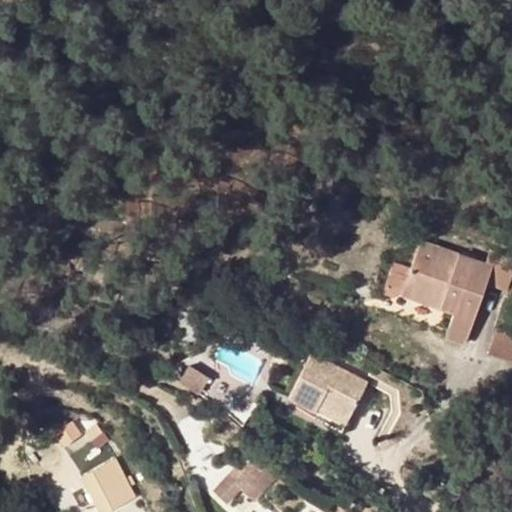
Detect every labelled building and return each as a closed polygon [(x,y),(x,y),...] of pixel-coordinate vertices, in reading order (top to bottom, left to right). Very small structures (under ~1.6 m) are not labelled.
[(411,269),(402,295),(454,312),(451,322),(450,327),(450,330),(452,333),(455,336),(460,337),(465,336),(470,332),(473,326),(486,283),(492,266),(481,263),(420,243),(411,269)] [(511,257),(487,248),(481,263),(492,266),(486,283),(503,289),(511,266),(511,257)] [(411,269),(394,264),(385,297),(395,300),(402,295),(411,269)] [(511,333),(493,327),(483,353),(511,363),(511,333)] [(308,351),(285,397),(312,410),(316,402),(345,418),(363,381),(308,351)] [(312,410),(309,415),(337,432),(345,418),(316,402),(312,410)] [(85,433),(91,442),(103,433),(98,424),(85,433)] [(283,473),(263,453),(245,471),(237,479),(244,486),(256,499),(283,473)] [(92,470),(111,507),(134,495),(114,459),(92,470)] [(237,479),(245,471),(239,466),(217,487),(229,500),(244,486),(237,479)]
